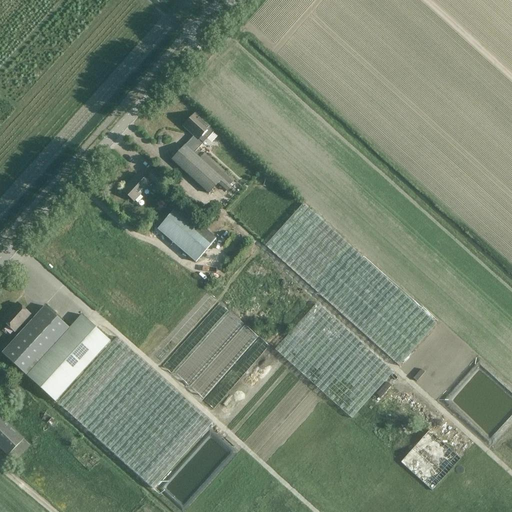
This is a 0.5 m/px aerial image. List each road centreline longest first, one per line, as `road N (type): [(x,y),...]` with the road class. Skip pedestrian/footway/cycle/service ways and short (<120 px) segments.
road 1 (track): [(74,180),(131,233),(170,248),(193,271),(234,225),(511,474)]
road 2 (tertiary): [(0,263),(235,0)]
